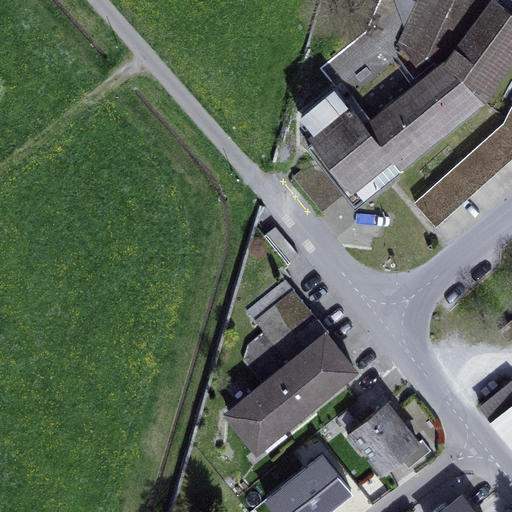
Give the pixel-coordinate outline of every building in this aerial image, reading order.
[(362,200),(483,101),(511,61),(511,10),(497,0),(380,0),(366,32),(320,69),(336,88),(350,106),(334,119),(316,133),(311,138),(316,143),(362,200)] [(331,115),(347,103),(335,88),(302,115),(314,130),(331,115)] [(334,119),(350,106),(336,88),(335,88),(347,103),(331,115),(334,119)] [(511,106),(504,122),(415,202),(435,224),(511,155),(511,106)] [(356,205),(362,200),(316,143),(309,148),(317,158),(342,188),(356,205)] [(320,206),(342,188),(317,158),(295,176),(320,206)] [(299,254),(276,227),(265,235),(288,263),(299,254)] [(332,390),(329,386),(353,366),(327,334),(329,332),(286,280),(248,311),(264,331),(248,345),(243,360),(263,383),(228,411),(256,445),(261,442),(279,426),(280,426),(282,427),(294,417),(296,419),(308,409),(306,407),(318,397),(320,400),(332,390)] [(511,318),(498,330),(508,342),(511,338),(511,318)] [(511,381),(511,380),(481,405),(511,443),(511,381)] [(352,431),(383,470),(400,457),(409,468),(431,450),(422,439),(418,442),(387,403),(352,431)] [(261,442),(268,451),(287,436),(279,426),(261,442)] [(268,499),(277,511),(323,511),(341,498),(313,463),(268,499)] [(474,511),(462,497),(447,509),(443,511),(474,511)]
